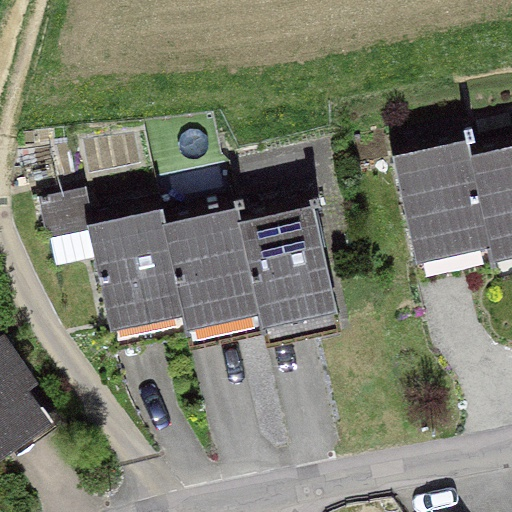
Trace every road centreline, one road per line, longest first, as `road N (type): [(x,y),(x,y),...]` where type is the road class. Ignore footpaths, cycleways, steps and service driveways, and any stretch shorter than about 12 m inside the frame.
road 1 (track): [(0,186),(28,287),(163,495)]
road 2 (residential): [(511,445),(288,486)]
road 3 (residential): [(288,486),(163,495),(131,511)]
road 4 (track): [(28,0),(0,127)]
